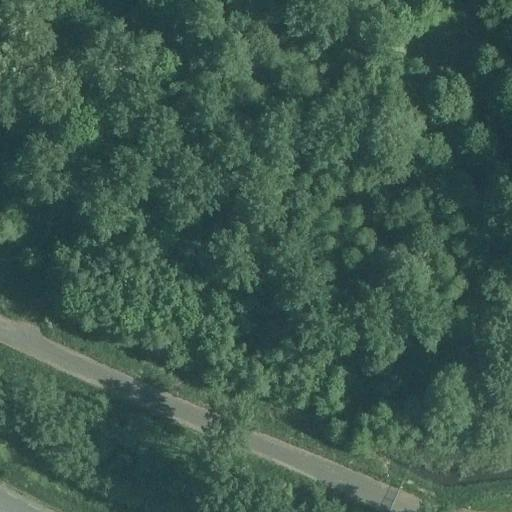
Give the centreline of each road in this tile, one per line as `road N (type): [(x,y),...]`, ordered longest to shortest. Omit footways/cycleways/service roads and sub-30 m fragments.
road 1 (unclassified): [(396,501),(0,335)]
road 2 (track): [(29,348),(84,99),(151,0)]
